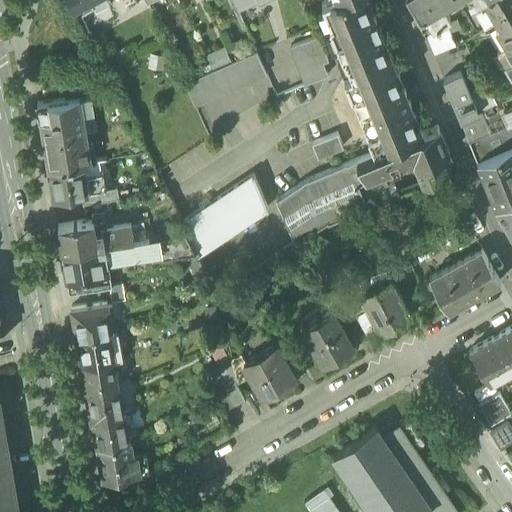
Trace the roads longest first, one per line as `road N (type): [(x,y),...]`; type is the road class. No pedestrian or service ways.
road 1 (secondary): [(0,95),(77,511)]
road 2 (residential): [(508,258),(487,225),(396,0)]
road 3 (residential): [(423,361),(197,488)]
road 4 (residential): [(423,361),(511,502)]
